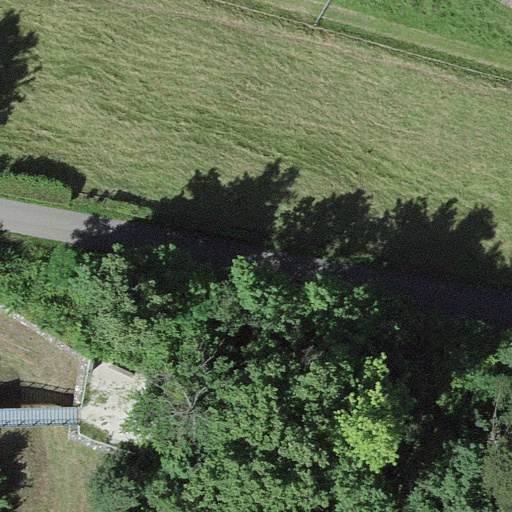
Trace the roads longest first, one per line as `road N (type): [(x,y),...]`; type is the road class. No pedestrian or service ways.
road 1 (track): [(511,315),(0,216)]
road 2 (track): [(511,56),(278,0)]
